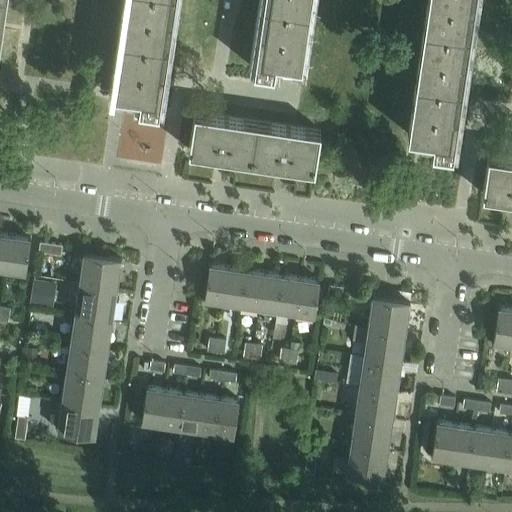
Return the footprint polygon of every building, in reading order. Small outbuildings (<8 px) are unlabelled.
[(156,96),(169,0),(128,0),(115,91),(140,95),(139,107),(159,110),(161,97),(156,96)] [(302,63),(311,0),(269,0),(261,57),(256,56),(254,68),(274,71),(276,60),(302,63)] [(449,140),(469,0),(428,0),(408,134),(434,138),(432,150),(453,153),(454,140),(449,140)] [(189,151),(215,154),(252,160),(258,120),(195,111),(189,151)] [(320,130),(258,120),(252,160),(315,169),(320,130)] [(483,194),(509,198),(511,198),(511,157),(489,154),(483,194)] [(13,234),(0,231),(0,268),(7,269),(13,234)] [(31,236),(13,234),(7,269),(26,272),(31,236)] [(63,244),(41,241),(39,251),(61,254),(63,244)] [(84,252),(80,281),(117,287),(122,257),(84,252)] [(229,266),(210,263),(205,298),(224,301),(229,266)] [(247,268),(229,266),(224,301),(242,304),(247,268)] [(265,271),(247,268),(242,304),(260,307),(265,271)] [(283,274),(265,271),(260,307),(278,309),(283,274)] [(301,276),(283,274),(278,309),(296,312),(301,276)] [(320,279),(301,276),(296,312),(315,315),(320,279)] [(35,281),(31,304),(46,306),(49,283),(35,281)] [(117,287),(80,281),(75,310),(113,317),(117,287)] [(330,284),(328,294),(350,297),(352,287),(330,284)] [(373,294),(369,323),(406,329),(411,300),(373,294)] [(10,307),(3,305),(0,319),(8,320),(10,307)] [(493,341),(511,344),(511,343),(511,307),(499,306),(493,341)] [(113,317),(75,310),(71,341),(109,346),(113,317)] [(406,329),(369,323),(364,354),(402,359),(406,329)] [(208,350),(216,351),(219,337),(210,336),(208,350)] [(227,339),(219,337),(216,351),(225,352),(227,339)] [(109,346),(71,341),(67,370),(104,376),(109,346)] [(244,355),(252,356),(254,343),(246,341),(244,355)] [(254,343),(252,356),(261,357),(263,344),(254,343)] [(280,360),(288,361),(290,348),(282,347),(280,360)] [(299,349),(290,348),(288,361),(297,363),(299,349)] [(402,359),(364,354),(360,383),(397,388),(402,359)] [(165,361),(151,359),(150,368),(164,370),(165,361)] [(189,365),(175,363),(174,371),(187,373),(189,365)] [(201,367),(189,365),(187,373),(200,375),(201,367)] [(317,367),(316,376),(337,379),(338,370),(317,367)] [(224,370),(211,368),(209,377),(223,379),(224,370)] [(104,376),(67,370),(62,400),(100,406),(104,376)] [(237,372),(224,370),(223,379),(236,381),(237,372)] [(497,390),(505,391),(507,378),(499,377),(497,390)] [(397,388),(360,383),(355,413),(393,418),(397,388)] [(142,421),(161,423),(166,388),(147,385),(142,421)] [(184,391),(166,388),(161,423),(179,426),(184,391)] [(202,393),(184,391),(179,426),(197,429),(202,393)] [(220,396),(202,393),(197,429),(215,431),(220,396)] [(455,396),(441,394),(440,403),(454,405),(455,396)] [(239,399),(220,396),(215,431),(234,434),(239,399)] [(478,400),(465,398),(463,406),(477,408),(478,400)] [(100,406),(62,400),(58,429),(96,435),(100,406)] [(478,400),(477,408),(490,410),(491,402),(478,400)] [(511,404),(501,403),(499,412),(511,413),(511,404)] [(393,418),(355,413),(351,442),(389,448),(393,418)] [(28,416),(19,414),(15,436),(25,438),(28,416)] [(432,456),(451,458),(457,423),(437,420),(432,456)] [(474,425),(457,423),(451,458),(469,461),(474,425)] [(492,428),(474,425),(469,461),(487,464),(492,428)] [(510,431),(492,428),(487,464),(505,466),(510,431)] [(389,448),(351,442),(347,472),(384,478),(389,448)] [(318,451),(309,450),(305,472),(315,473),(318,451)]
